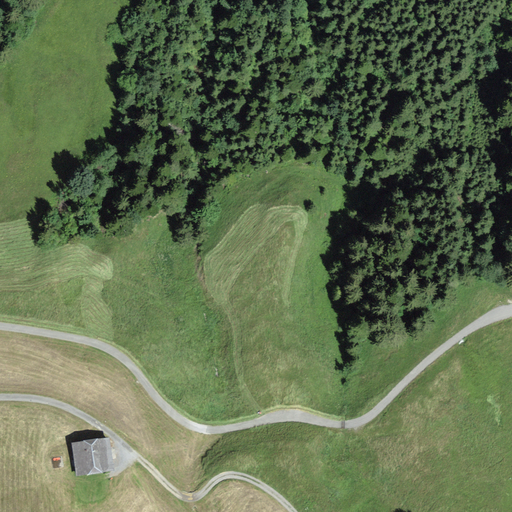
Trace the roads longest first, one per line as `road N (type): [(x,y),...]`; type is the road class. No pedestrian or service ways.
road 1 (unclassified): [(511,311),(470,327),(361,419),(287,415),(208,429),(166,406),(117,351),(0,325)]
road 2 (track): [(0,397),(63,405),(107,429),(183,495),(233,474),(293,511)]
